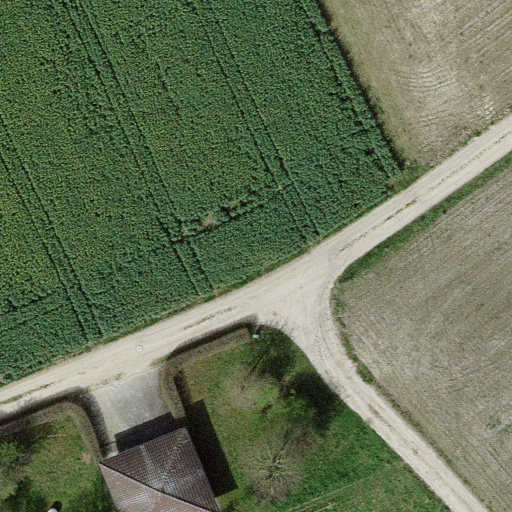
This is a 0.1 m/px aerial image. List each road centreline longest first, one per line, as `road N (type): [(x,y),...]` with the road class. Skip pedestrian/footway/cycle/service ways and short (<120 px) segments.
road 1 (track): [(511,126),(284,284),(0,403)]
road 2 (track): [(284,284),(344,379),(466,511)]
